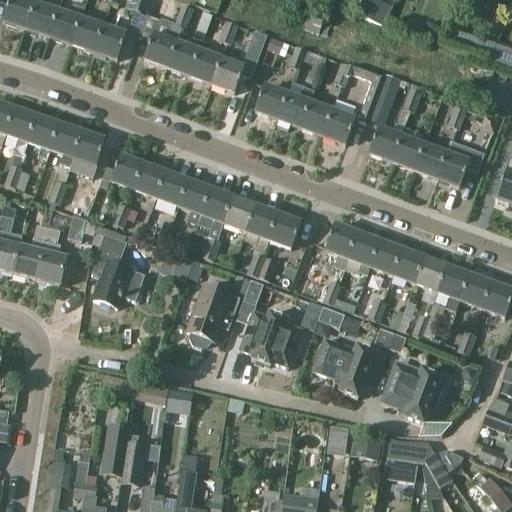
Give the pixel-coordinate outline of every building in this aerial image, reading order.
[(145,20),(152,0),(133,0),(129,14),(134,16),(145,20)] [(155,0),(152,0),(145,20),(157,25),(160,25),(161,22),(167,5),(155,0)] [(25,34),(33,8),(10,1),(2,26),(25,34)] [(67,20),(56,16),(47,41),(70,49),(79,24),(80,24),(84,11),(72,7),(67,20)] [(364,7),(359,19),(382,29),(389,11),(380,8),(378,13),(364,7)] [(33,8),(25,34),(47,41),(56,16),(45,13),(34,9),(33,8)] [(177,18),(189,23),(192,13),(181,9),(177,18)] [(318,37),(324,17),(308,12),(302,32),(318,37)] [(211,19),(212,19),(202,15),(195,34),(204,38),(211,19)] [(211,19),(204,38),(203,39),(212,42),(219,22),(211,19)] [(145,20),(139,38),(137,42),(149,47),(151,42),(152,39),(157,25),(145,20)] [(411,23),(406,25),(405,30),(407,34),(416,37),(421,37),(423,32),(421,27),(411,23)] [(80,24),(79,24),(70,49),(93,57),(102,32),(80,24)] [(151,42),(149,47),(143,63),(152,66),(166,72),(176,48),(181,32),(176,30),(177,28),(173,27),(170,26),(163,43),(152,39),(151,42)] [(226,26),(222,35),(233,39),(236,30),(226,26)] [(124,39),(102,32),(93,57),(116,65),(124,39)] [(233,39),(222,35),(219,45),(229,49),(233,39)] [(254,72),(266,40),(254,36),(242,67),(254,72)] [(176,48),(166,72),(167,72),(189,81),(198,56),(202,46),(192,42),(188,52),(176,48)] [(281,46),(271,43),(267,53),(277,57),(281,46)] [(210,61),(198,56),(189,81),(211,89),(220,65),(225,53),(214,50),(210,61)] [(294,50),(291,61),(302,65),(306,55),(294,50)] [(263,70),(281,75),(285,63),(267,57),(263,70)] [(302,65),(291,61),(287,71),(299,75),(302,65)] [(242,73),(220,65),(211,89),(233,97),(242,73)] [(347,70),(340,68),(337,77),(347,81),(348,78),(351,71),(347,70)] [(352,68),(351,71),(348,78),(369,85),(370,88),(356,125),(366,129),(366,128),(375,103),(384,80),(352,68)] [(347,81),(337,77),(333,86),(344,90),(347,81)] [(384,79),(384,80),(375,103),(389,108),(398,85),(384,79)] [(278,88),(275,95),(263,91),(253,116),(276,125),(286,99),(289,93),(278,88)] [(276,125),(278,125),(276,130),(287,135),(289,129),(299,133),(308,108),(312,97),(302,93),(298,104),(286,99),(276,125)] [(409,94),(405,103),(416,107),(419,98),(409,94)] [(416,107),(405,103),(402,113),(412,117),(416,107)] [(331,116),(308,108),(299,133),(321,141),(331,116)] [(4,140),(13,114),(0,109),(0,150),(0,151),(4,140)] [(451,120),(461,124),(465,115),(454,111),(451,120)] [(36,122),(13,114),(4,140),(16,144),(27,148),(36,122)] [(353,124),(331,116),(321,141),(344,150),(353,124)] [(461,124),(451,120),(447,129),(458,133),(461,124)] [(36,122),(27,148),(40,152),(37,160),(47,164),(50,156),(58,130),(36,122)] [(81,138),(58,130),(50,156),(61,160),(60,165),(70,168),(71,163),(72,163),(81,138)] [(390,167),(399,141),(376,133),(367,158),(390,167)] [(81,138),(72,163),(85,168),(83,173),(93,176),(95,171),(104,145),(81,138)] [(399,141),(390,167),(412,175),(422,150),(399,141)] [(445,158),(435,184),(458,192),(463,179),(474,183),(485,153),(474,149),(469,160),(461,156),(458,163),(445,158)] [(422,150),(412,175),(435,184),(445,158),(422,150)] [(511,158),(511,160),(511,161),(510,166),(509,166),(494,205),(506,210),(511,212),(511,158)] [(13,159),(10,169),(18,172),(22,163),(22,162),(13,159)] [(133,195),(143,170),(119,161),(114,175),(110,186),(133,195)] [(10,169),(6,179),(18,183),(21,175),(22,173),(19,172),(18,172),(10,169)] [(143,170),(133,195),(156,203),(165,178),(143,170)] [(106,172),(101,183),(109,186),(110,186),(114,175),(106,172)] [(29,178),(21,175),(15,193),(23,195),(29,178)] [(60,175),(56,186),(64,189),(68,178),(60,175)] [(165,178),(156,203),(178,212),(188,187),(165,178)] [(18,183),(6,179),(2,189),(15,194),(15,193),(18,183)] [(56,186),(55,186),(51,195),(62,199),(64,194),(66,190),(64,189),(56,186)] [(209,195),(188,187),(178,212),(190,216),(186,226),(196,230),(197,229),(209,195)] [(387,191),(380,204),(391,211),(398,197),(387,191)] [(51,195),(48,205),(59,209),(62,199),(51,195)] [(210,195),(209,195),(197,229),(210,234),(207,242),(208,242),(217,246),(217,245),(217,244),(223,229),(233,204),(210,195)] [(233,204),(223,229),(246,237),(255,212),(233,204)] [(118,208),(114,218),(126,223),(128,218),(130,213),(118,208)] [(255,212),(246,237),(268,246),(278,221),(255,212)] [(114,218),(111,228),(116,230),(123,233),(123,232),(126,223),(114,218)] [(86,225),(74,220),(72,220),(66,243),(80,246),(83,236),(86,225)] [(0,221),(0,276),(11,279),(18,251),(20,240),(9,237),(13,224),(0,221)] [(300,229),(278,221),(268,246),(291,254),(300,229)] [(86,225),(83,236),(93,239),(95,229),(95,228),(86,225)] [(175,229),(163,225),(159,234),(171,239),(175,229)] [(41,257),(34,285),(58,291),(65,262),(57,260),(60,249),(56,249),(59,235),(58,235),(59,231),(49,228),(47,232),(44,246),(43,247),(41,257)] [(18,251),(11,279),(34,285),(41,257),(43,247),(44,246),(47,232),(40,230),(36,229),(32,244),(30,254),(18,251)] [(346,264),(355,239),(333,230),(323,255),(334,259),(331,268),(343,272),(346,264)] [(171,239),(159,234),(156,244),(168,249),(171,239)] [(378,247),(355,239),(346,264),(369,272),(378,247)] [(104,241),(91,277),(100,280),(92,304),(116,313),(120,301),(132,306),(141,280),(115,270),(123,248),(104,241)] [(217,246),(208,242),(204,252),(216,256),(220,246),(217,245),(217,246)] [(378,247),(369,272),(391,280),(400,256),(378,247)] [(216,256),(204,252),(201,261),(213,266),(216,256)] [(400,256),(391,280),(414,289),(423,264),(400,256)] [(253,258),(253,259),(249,268),(261,272),(265,262),(262,261),(253,258)] [(276,267),(265,262),(257,282),(268,287),(276,267)] [(423,264),(414,289),(436,297),(446,272),(423,264)] [(261,272),(249,268),(245,278),(257,282),(261,272)] [(468,281),(446,272),(436,297),(449,302),(445,312),(455,316),(458,305),(459,306),(468,281)] [(231,294),(244,298),(248,286),(235,281),(231,294)] [(491,289),(468,281),(459,306),(482,314),(491,289)] [(250,285),(242,306),(254,311),(262,290),(250,285)] [(329,286),(325,296),(337,300),(340,290),(330,286),(329,286)] [(200,296),(186,336),(189,337),(188,341),(191,349),(200,352),(208,349),(210,344),(212,345),(217,331),(221,321),(231,325),(239,303),(212,292),(203,289),(200,296)] [(511,297),(491,289),(482,314),(504,323),(511,301),(511,297)] [(277,299),(264,294),(259,307),(272,312),(277,299)] [(321,305),(321,306),(333,311),(337,300),(325,296),(321,305)] [(375,303),(371,313),(382,317),(386,307),(375,303)] [(170,331),(179,312),(168,307),(160,327),(170,331)] [(322,312),(317,325),(338,334),(344,320),(322,312)] [(371,313),(367,323),(378,327),(382,317),(371,313)] [(270,367),(275,369),(287,373),(301,336),(284,329),(286,324),(267,317),(265,322),(252,317),(238,355),(251,360),(250,364),(268,371),(270,367)] [(418,319),(414,329),(425,333),(429,323),(427,323),(426,322),(418,319)] [(425,333),(423,339),(432,343),(433,340),(438,327),(436,326),(429,323),(425,333)] [(308,324),(300,345),(313,350),(321,328),(308,324)] [(425,333),(414,329),(410,339),(421,343),(423,339),(425,333)] [(379,333),(373,348),(388,353),(393,339),(393,338),(379,333)] [(463,335),(460,346),(472,350),(475,340),(463,335)] [(393,339),(388,353),(399,358),(405,343),(393,339)] [(311,376),(341,387),(337,396),(356,403),(374,357),(355,349),(353,355),(323,344),(311,376)] [(460,346),(456,356),(458,357),(468,361),(472,350),(460,346)] [(489,350),(485,360),(493,363),(497,353),(497,352),(490,349),(489,350)] [(511,367),(510,366),(503,385),(505,385),(511,388),(511,367)] [(417,383),(393,374),(381,406),(405,415),(403,421),(422,428),(432,399),(433,399),(437,401),(442,389),(437,387),(439,381),(420,374),(417,383)] [(124,383),(121,397),(133,400),(136,386),(124,383)] [(511,396),(511,388),(505,385),(501,396),(511,399),(511,396)] [(137,386),(134,403),(141,405),(144,388),(137,386)] [(503,420),(490,415),(487,414),(482,429),(508,439),(508,438),(511,427),(511,423),(507,421),(503,420)] [(128,432),(107,428),(99,479),(120,482),(128,432)] [(376,465),(380,446),(355,442),(354,447),(352,446),(349,460),(376,465)] [(424,467),(434,460),(426,447),(400,446),(388,444),(386,463),(424,467)] [(127,446),(120,488),(138,492),(145,449),(127,446)] [(505,460),(505,459),(483,450),(478,463),(500,472),(501,469),(505,460)] [(63,454),(53,453),(52,465),(61,467),(63,454)] [(441,456),(435,460),(446,477),(459,469),(462,463),(449,456),(441,456)] [(182,459),(180,477),(194,479),(196,461),(182,459)] [(434,460),(424,467),(426,471),(439,493),(452,486),(446,477),(435,460),(434,460)] [(511,462),(509,462),(505,460),(501,469),(511,473),(511,462)] [(48,477),(46,489),(48,489),(58,491),(60,479),(62,467),(61,467),(52,465),(51,465),(49,465),(48,477)] [(84,488),(85,488),(88,467),(78,465),(75,486),(84,488)] [(393,485),(395,468),(385,467),(382,483),(393,485)] [(174,511),(184,511),(185,508),(190,509),(194,479),(180,477),(177,493),(174,511)] [(482,490),(486,486),(478,477),(475,479),(471,483),(475,487),(479,492),(482,490)] [(489,484),(486,486),(482,490),(479,492),(495,511),(506,511),(510,509),(489,484)] [(84,488),(75,486),(73,501),(82,503),(85,488),(84,488)] [(95,489),(85,488),(82,503),(94,505),(94,501),(96,490),(95,489)] [(46,489),(42,511),(54,511),(58,491),(48,489),(46,489)] [(317,503),(319,492),(302,489),(300,501),(317,503)] [(151,511),(152,508),(154,498),(155,492),(143,490),(139,511),(151,511)] [(280,511),(281,503),(278,503),(279,496),(264,494),(260,511),(280,511)] [(154,498),(152,508),(162,510),(163,500),(154,498)] [(219,499),(212,498),(211,507),(221,508),(222,499),(219,499)] [(315,511),(316,507),(317,503),(300,501),(294,500),(292,511),(315,511)] [(80,511),(101,511),(94,511),(96,501),(94,501),(94,505),(82,503),(80,511)]
